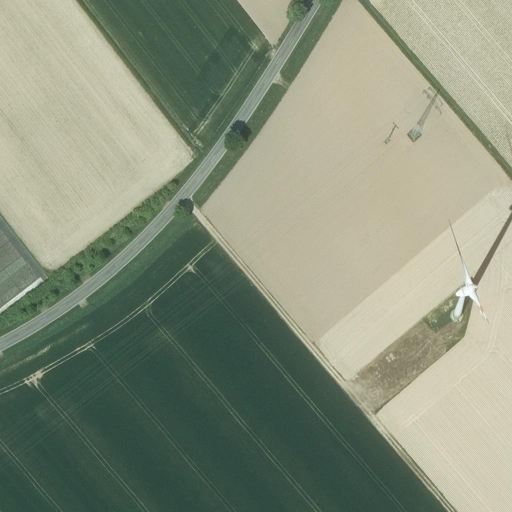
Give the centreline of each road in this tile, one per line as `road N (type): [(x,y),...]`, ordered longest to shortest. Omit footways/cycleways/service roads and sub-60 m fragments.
road 1 (tertiary): [(0,344),(76,297),(182,198),(316,0)]
road 2 (track): [(182,198),(450,511)]
